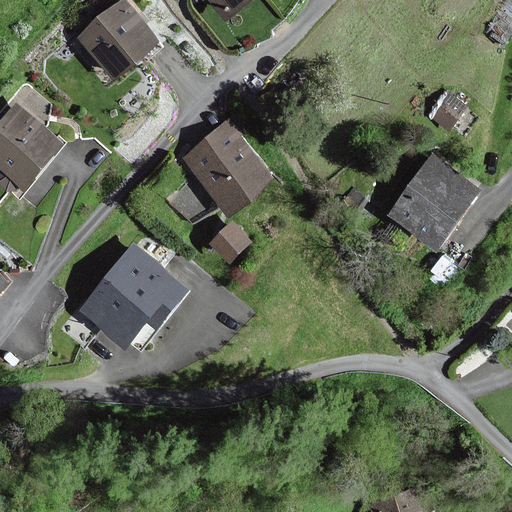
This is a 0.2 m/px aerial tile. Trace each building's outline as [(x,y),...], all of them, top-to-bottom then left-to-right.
[(160,37),(128,0),(88,33),(120,71),(160,37)] [(221,0),(230,11),(244,0),(221,0)] [(467,107),(450,92),(432,112),(450,127),(467,107)] [(66,140),(22,104),(0,129),(0,157),(30,182),(66,140)] [(247,130),(236,117),(191,155),(235,208),(274,175),(241,135),(247,130)] [(483,185),(437,154),(398,212),(443,243),(483,185)] [(253,239),(236,222),(218,240),(235,257),(253,239)] [(192,286),(138,244),(90,307),(133,340),(154,313),(164,321),(192,286)] [(0,291),(10,279),(0,270),(0,291)] [(432,511),(423,488),(379,505),(381,511),(432,511)]
